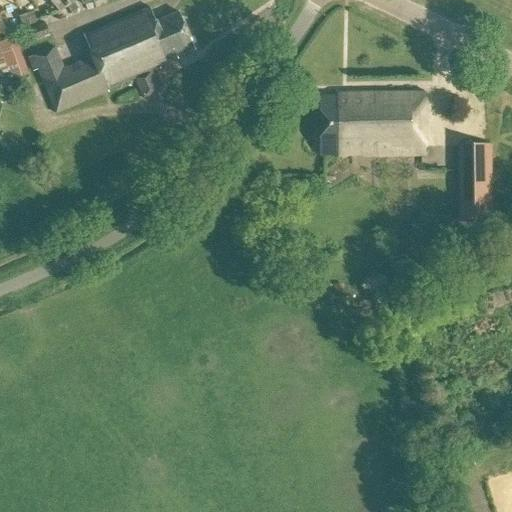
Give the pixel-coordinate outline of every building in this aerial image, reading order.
[(76,0),(82,9),(95,0),(50,0),(56,9),(68,0),(76,0)] [(73,3),(67,7),(71,14),(78,9),(73,3)] [(179,56),(195,50),(179,13),(156,23),(150,7),(82,35),(91,57),(63,69),(53,46),(27,58),(33,72),(37,70),(55,114),(109,92),(108,90),(135,79),(143,98),(161,91),(153,72),(161,69),(160,66),(180,58),(179,56)] [(45,23),(23,32),(27,44),(49,36),(45,23)] [(0,42),(0,79),(5,95),(26,88),(22,77),(29,75),(16,37),(0,42)] [(320,156),(425,155),(424,91),(336,92),(336,95),(319,95),(320,156)] [(492,145),(457,145),(458,222),(493,222),(492,145)]
